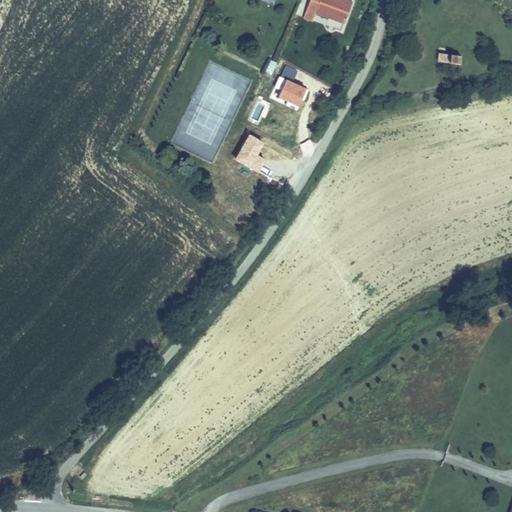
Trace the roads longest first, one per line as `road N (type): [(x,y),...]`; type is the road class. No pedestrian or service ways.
road 1 (unclassified): [(30,508),(203,314),(288,203),(360,76),(385,0)]
road 2 (unknown): [(193,511),(267,478),(342,462),(438,455),(511,467)]
